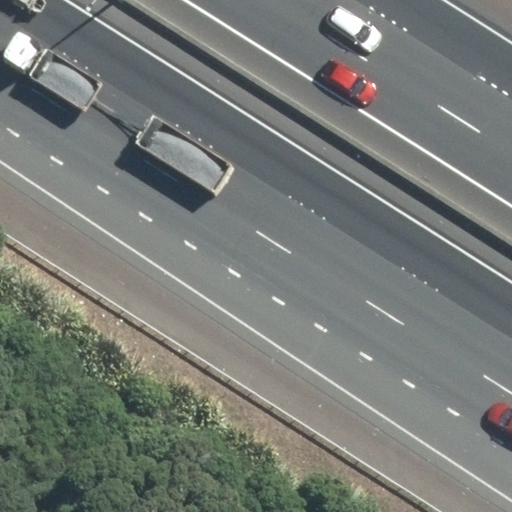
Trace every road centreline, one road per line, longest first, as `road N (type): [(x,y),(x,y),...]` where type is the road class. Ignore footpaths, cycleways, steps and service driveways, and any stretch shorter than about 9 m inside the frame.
road 1 (motorway): [(511,347),(0,24)]
road 2 (motorway): [(275,0),(511,151)]
